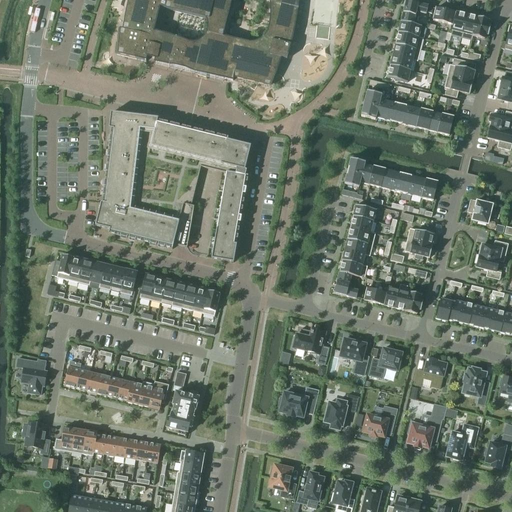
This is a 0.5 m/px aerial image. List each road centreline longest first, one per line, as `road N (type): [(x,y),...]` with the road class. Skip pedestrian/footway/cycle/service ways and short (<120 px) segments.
road 1 (residential): [(45,0),(24,121),(32,227),(244,284)]
road 2 (residential): [(244,365),(64,320),(48,419),(16,412)]
road 3 (residential): [(511,499),(232,433)]
road 4 (residential): [(423,337),(458,194)]
road 5 (residential): [(507,2),(472,139)]
road 6 (residential): [(244,284),(265,151)]
road 7 (residential): [(305,308),(423,337)]
